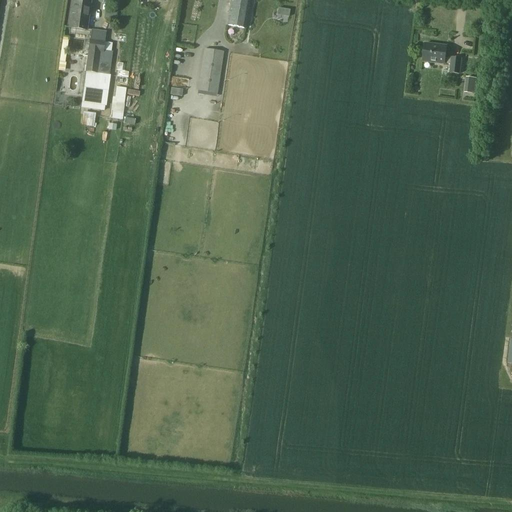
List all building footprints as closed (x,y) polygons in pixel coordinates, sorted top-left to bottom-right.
[(75,0),(73,0),(69,28),(86,31),(90,2),(75,0)] [(243,0),(231,0),(227,25),(245,29),(250,1),(243,0)] [(108,31),(92,29),(87,71),(109,74),(112,51),(106,50),(108,31)] [(449,58),(446,58),(448,46),(425,43),(423,61),(448,65),(447,73),(461,74),(462,59),(449,58)] [(224,52),(205,49),(198,91),(217,94),(224,52)] [(466,93),(476,94),(476,78),(467,77),(466,93)] [(106,83),(85,80),(83,97),(108,100),(110,86),(106,85),(106,83)] [(112,103),(110,119),(122,120),(124,105),(112,103)] [(83,113),(81,125),(94,127),(96,115),(83,113)]
